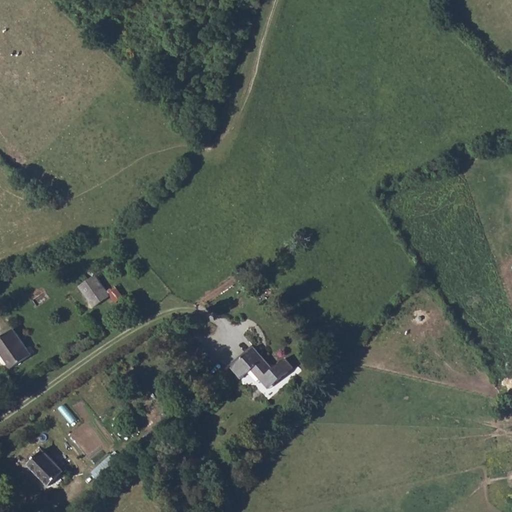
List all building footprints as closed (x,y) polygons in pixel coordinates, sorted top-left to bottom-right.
[(101,270),(94,275),(107,294),(113,300),(120,295),(101,270)] [(107,294),(94,275),(92,274),(80,284),(94,304),(107,294)] [(14,331),(0,340),(0,353),(11,370),(31,356),(14,331)] [(207,368),(216,360),(200,340),(191,347),(207,368)] [(248,364),(259,376),(264,372),(269,377),(289,359),(281,350),(269,361),(251,342),(229,362),(239,372),(248,364)] [(264,372),(259,376),(265,382),(269,377),(264,372)] [(43,449),(28,464),(49,485),(63,471),(43,449)]
